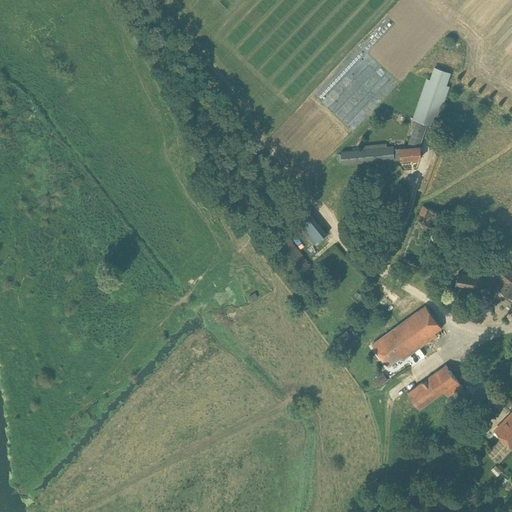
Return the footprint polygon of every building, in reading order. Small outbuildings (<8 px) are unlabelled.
[(400,146),(341,152),(342,164),(401,158),(401,160),(421,158),(420,146),(419,146),(427,123),(435,127),(450,86),(446,85),(451,73),(434,67),(430,80),(427,79),(413,119),(417,120),(408,148),(400,148),(400,146)] [(406,249),(402,258),(425,268),(435,243),(450,249),(456,237),(440,230),(447,215),(423,205),(415,224),(416,224),(412,233),(406,249)] [(311,212),(300,220),(317,243),(328,234),(311,212)] [(284,232),(275,239),(302,274),(311,267),(284,232)] [(511,271),(498,260),(490,271),(502,280),(504,278),(507,280),(500,290),(511,299),(511,271)] [(482,280),(479,276),(459,272),(456,284),(477,288),(481,285),(482,280)] [(258,297),(255,292),(249,295),(252,301),(258,297)] [(426,305),(373,344),(389,366),(402,356),(404,359),(420,347),(427,356),(436,350),(429,341),(437,335),(435,332),(442,327),(426,305)] [(345,339),(355,332),(347,322),(343,325),(346,330),(341,333),(345,339)] [(394,411),(397,416),(400,413),(401,414),(416,403),(422,410),(445,392),(449,398),(462,386),(446,364),(445,365),(409,391),(408,391),(407,391),(412,398),(397,408),(397,409),(394,411)] [(376,378),(380,384),(387,379),(383,373),(376,378)] [(511,412),(506,418),(507,419),(495,430),(511,445),(511,412)]
